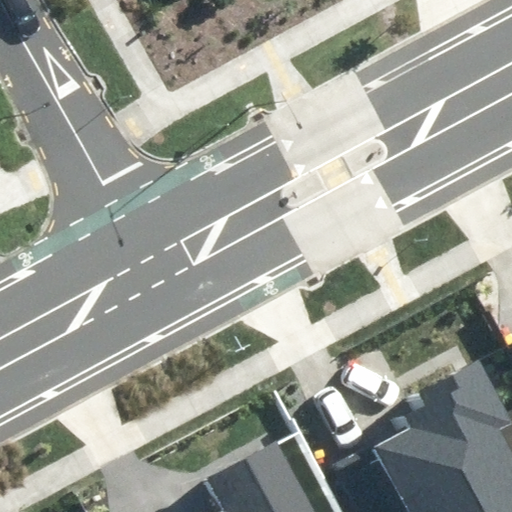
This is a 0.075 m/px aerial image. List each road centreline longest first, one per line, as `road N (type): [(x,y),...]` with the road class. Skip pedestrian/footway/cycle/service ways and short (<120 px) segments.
road 1 (tertiary): [(511,85),(168,276)]
road 2 (residential): [(12,0),(168,276)]
road 3 (tertiary): [(168,276),(0,365)]
